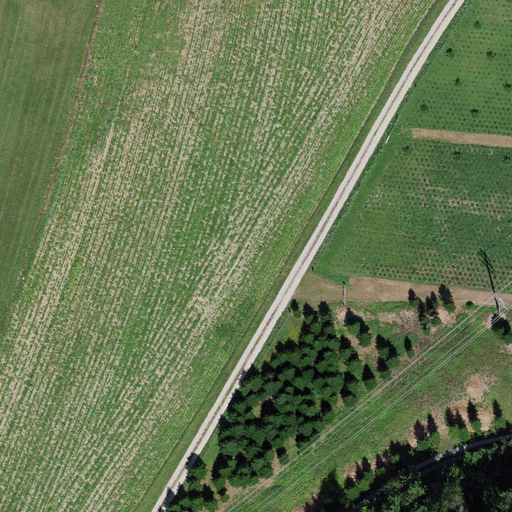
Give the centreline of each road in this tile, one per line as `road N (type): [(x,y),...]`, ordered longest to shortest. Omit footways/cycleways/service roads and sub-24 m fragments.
road 1 (track): [(453,0),(159,511)]
road 2 (track): [(511,305),(284,289)]
road 3 (track): [(511,435),(451,453),(351,511)]
